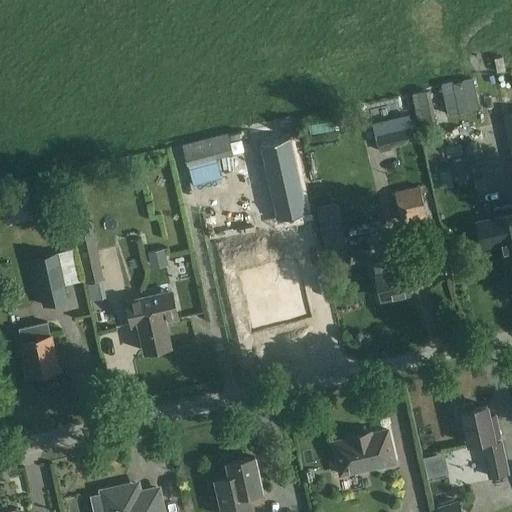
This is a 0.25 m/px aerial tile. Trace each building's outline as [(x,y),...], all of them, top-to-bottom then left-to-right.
[(511,113),(503,115),(511,160),(511,113)] [(376,124),(372,125),(378,144),(379,151),(391,148),(389,141),(413,135),(408,116),(397,119),(376,124)] [(270,217),(305,209),(288,130),(252,139),(270,217)] [(210,137),(182,144),(187,164),(224,155),(219,136),(211,139),(210,137)] [(478,145),(474,142),(470,143),(467,147),(472,167),(482,164),(478,145)] [(335,184),(349,182),(347,161),(333,163),(335,184)] [(401,224),(427,217),(419,185),(393,191),(401,224)] [(103,279),(90,216),(83,187),(66,191),(72,220),(86,282),(103,279)] [(511,204),(492,209),(494,218),(499,241),(501,241),(507,270),(511,268),(511,204)] [(338,221),(335,205),(317,208),(321,225),(338,221)] [(482,245),(499,241),(494,218),(477,222),(482,245)] [(339,227),(322,230),(326,248),(343,244),(339,227)] [(148,235),(150,251),(162,249),(159,233),(148,235)] [(57,251),(31,257),(42,307),(68,301),(57,251)] [(404,268),(403,268),(400,257),(372,263),(380,299),(409,293),(404,268)] [(171,274),(168,258),(154,260),(156,276),(171,274)] [(76,259),(61,263),(70,294),(85,290),(76,259)] [(249,286),(246,287),(254,322),(272,318),(273,322),(289,319),(288,315),(305,311),(297,276),(294,276),(292,268),(247,278),(249,286)] [(149,296),(160,348),(170,346),(164,321),(177,318),(171,291),(149,296)] [(160,348),(149,296),(126,301),(132,324),(138,323),(145,351),(160,348)] [(58,370),(51,335),(48,321),(18,328),(29,376),(58,370)] [(490,477),(508,472),(496,417),(489,418),(487,406),(475,409),(473,403),(455,407),(460,430),(466,429),(470,444),(482,441),(490,477)] [(350,438),(333,442),(340,474),(393,462),(386,430),(369,434),(369,432),(349,436),(350,438)] [(254,457),(227,463),(230,477),(215,480),(221,511),(233,511),(250,508),(247,493),(261,490),(254,457)] [(350,484),(353,495),(367,492),(364,480),(350,484)] [(101,490),(105,511),(162,511),(157,488),(138,492),(137,489),(129,490),(128,484),(101,490)]
